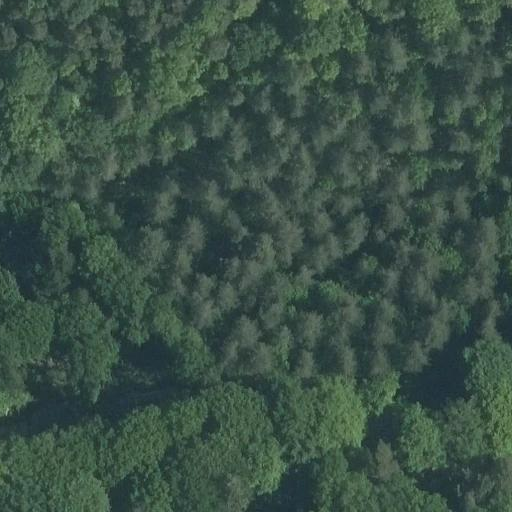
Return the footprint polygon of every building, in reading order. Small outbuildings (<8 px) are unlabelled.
[(0,211),(3,222),(16,219),(13,207),(0,211)] [(10,239),(0,247),(0,265),(21,291),(39,276),(10,239)] [(132,436),(178,425),(172,402),(127,412),(132,436)] [(42,458),(80,431),(66,411),(28,438),(42,458)] [(198,420),(186,423),(189,436),(201,434),(198,420)] [(102,441),(113,433),(105,422),(94,429),(102,441)]
